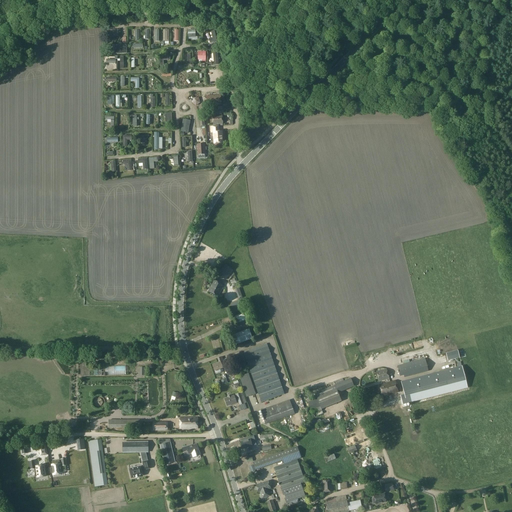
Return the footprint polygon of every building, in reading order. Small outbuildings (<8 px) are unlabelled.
[(211,31),(212,38),(209,39),(210,43),(213,43),(217,42),(214,31),(211,31)] [(111,46),(111,55),(114,55),(114,54),(116,54),(127,53),(127,52),(126,46),(115,46),(114,46),(114,45),(111,46)] [(168,57),(160,57),(160,67),(164,67),(164,60),(168,60),(168,57)] [(176,82),(176,92),(186,92),(186,89),(197,88),(196,81),(203,81),(203,80),(197,80),(197,75),(175,75),(175,79),(194,78),(194,81),(176,82)] [(131,82),(135,82),(135,89),(139,89),(139,78),(131,78),(131,82)] [(220,95),(205,96),(206,106),(221,105),(220,95)] [(222,115),(212,116),(213,124),(223,124),(222,115)] [(105,117),(105,121),(107,121),(111,121),(111,124),(111,126),(114,127),(114,117),(105,117)] [(183,119),(181,132),(188,133),(190,120),(183,119)] [(219,126),(211,127),(211,132),(214,132),(214,143),(223,143),(222,131),(219,131),(219,126)] [(132,141),(132,136),(123,136),(123,147),(127,147),(127,141),(132,141)] [(198,155),(205,154),(206,154),(205,144),(197,144),(198,155)] [(158,158),(149,159),(150,170),(155,169),(154,162),(158,162),(158,158)] [(147,159),(138,160),(139,164),(143,164),(144,170),(148,170),(147,159)] [(131,160),(123,161),(123,165),(127,165),(127,171),(132,171),(131,160)] [(225,280),(228,277),(231,273),(233,271),(226,265),(218,274),(225,280)] [(214,281),(209,291),(218,296),(224,286),(214,281)] [(243,314),(235,317),(238,324),(246,321),(243,314)] [(249,329),(233,335),(237,344),(252,338),(249,329)] [(267,344),(243,352),(261,403),(284,394),(267,344)] [(460,351),(448,354),(450,359),(461,356),(460,351)] [(241,362),(240,359),(238,354),(232,356),(235,364),(241,362)] [(219,363),(212,365),(214,371),(215,374),(223,371),(222,368),(221,365),(224,364),(221,356),(217,358),(219,363)] [(425,359),(397,366),(400,377),(404,376),(404,378),(428,371),(425,359)] [(409,396),(404,397),(406,404),(470,388),(464,366),(405,382),(409,396)] [(386,369),(376,372),(379,382),(389,379),(386,369)] [(395,381),(379,386),(382,397),(398,392),(395,381)] [(321,391),(315,394),(316,396),(317,399),(320,406),(321,410),(328,407),(321,391)] [(239,402),(240,405),(244,404),(245,403),(245,404),(247,403),(244,396),(243,392),(240,393),(240,394),(234,396),(231,397),(231,395),(227,397),(227,398),(225,399),(227,406),(236,403),(237,403),(239,402)] [(290,400),(261,410),(266,425),(295,414),(290,400)] [(321,410),(320,406),(311,410),(313,415),(322,412),(321,410)] [(197,418),(180,419),(180,429),(197,429),(197,418)] [(153,422),(153,431),(167,431),(167,422),(153,422)] [(253,435),(240,439),(241,442),(242,449),(243,449),(245,448),(252,446),(256,445),(253,435)] [(88,442),(95,486),(107,485),(100,440),(88,442)] [(148,442),(122,442),(122,453),(140,453),(142,462),(148,461),(146,453),(148,453),(148,442)] [(174,463),(171,448),(169,443),(160,445),(165,465),(174,463)] [(39,445),(40,456),(47,455),(45,444),(39,445)] [(184,449),(183,449),(184,452),(185,456),(192,453),(194,457),(200,455),(199,451),(197,444),(193,446),(192,445),(184,448),(184,449)] [(355,446),(347,449),(349,454),(357,450),(355,446)] [(288,450),(253,463),(255,470),(282,461),(283,465),(297,460),(301,459),(296,447),(293,449),(292,448),(288,450)] [(85,475),(82,454),(79,454),(79,456),(75,457),(78,476),(85,475)] [(334,454),(325,458),(326,463),(336,459),(334,454)] [(66,466),(65,458),(61,459),(62,464),(60,464),(59,464),(59,461),(54,462),(54,465),(52,465),(52,468),(50,469),(51,473),(53,472),(53,475),(61,474),(61,473),(63,473),(62,466),(66,466)] [(297,460),(283,465),(273,468),(281,490),(301,484),(305,482),(297,460)] [(34,461),(29,461),(31,470),(35,469),(36,477),(38,476),(38,477),(46,476),(44,465),(36,467),(35,467),(34,461)] [(141,467),(129,470),(131,478),(135,477),(136,478),(139,477),(143,476),(141,469),(144,469),(144,470),(149,469),(148,462),(148,461),(142,462),(143,464),(143,467),(141,467)] [(268,481),(256,485),(258,493),(261,492),(263,498),(269,496),(267,490),(271,489),(268,481)] [(332,481),(322,481),(323,492),(333,492),(332,481)] [(301,484),(281,490),(283,494),(284,494),(286,499),(285,500),(286,503),(297,499),(305,496),(301,484)] [(374,497),(375,500),(372,500),(373,505),(376,504),(376,505),(386,502),(384,495),(374,497)] [(336,498),(325,500),(328,511),(327,511),(347,511),(349,511),(347,503),(346,496),(342,496),(343,501),(337,502),(336,498)] [(297,499),(286,503),(288,508),(299,504),(297,499)] [(360,500),(347,503),(349,511),(361,508),(360,500)] [(275,511),(272,501),(266,502),(269,511),(275,511)]
